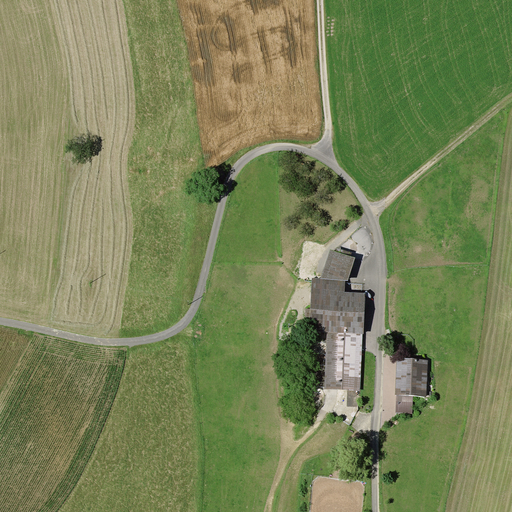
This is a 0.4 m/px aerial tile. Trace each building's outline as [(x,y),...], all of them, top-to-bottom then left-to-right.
[(326,256),(317,288),(340,288),(347,263),(326,256)] [(326,338),(360,339),(361,299),(339,299),(340,288),(317,288),(310,287),(308,337),(326,338)] [(326,338),(324,391),(358,392),(360,339),(326,338)] [(397,362),(395,398),(411,399),(423,400),(425,364),(397,362)] [(410,415),(411,399),(395,398),(394,414),(410,415)]
